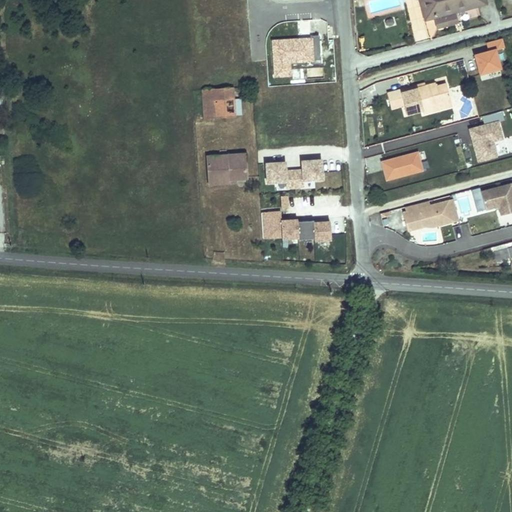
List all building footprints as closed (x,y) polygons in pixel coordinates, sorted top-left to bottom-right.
[(486,0),(420,0),(426,18),(434,15),(437,27),(457,21),(454,10),(453,7),(473,1),(474,5),(487,1),(486,0)] [(473,1),(453,7),(454,10),(474,5),(473,1)] [(424,21),(429,35),(438,32),(433,18),(424,21)] [(309,42),(271,44),(273,79),(288,78),(287,65),(311,63),(311,67),(320,67),(317,38),(309,39),(309,42)] [(504,48),(502,40),(486,44),(489,53),(474,57),(479,76),(500,70),(495,51),(504,48)] [(430,109),(449,103),(444,87),(435,90),(434,86),(421,90),(422,95),(418,96),(417,91),(402,95),(401,93),(385,97),(388,111),(403,107),(405,118),(422,113),(423,117),(431,115),(430,109)] [(230,88),(200,90),(203,118),(232,116),(230,88)] [(450,109),(449,103),(430,109),(431,115),(450,109)] [(469,131),(478,164),(497,159),(493,143),(503,141),(498,124),(505,122),(502,113),(482,118),(484,127),(469,131)] [(247,153),(219,155),(221,184),(236,183),(236,178),(248,177),(247,153)] [(221,184),(219,155),(208,156),(210,184),(221,184)] [(422,173),(418,156),(382,165),(387,182),(422,173)] [(324,179),(322,160),(303,161),(303,170),(287,171),(286,162),(267,164),(268,183),(288,182),(288,188),(305,187),(305,181),(324,179)] [(502,215),(511,212),(511,183),(482,191),(485,203),(486,209),(499,206),(502,215)] [(459,222),(456,211),(454,202),(430,208),(429,203),(405,209),(406,214),(403,215),(408,233),(425,228),(433,229),(459,222)] [(332,240),(330,221),(314,223),(314,221),(298,222),(298,220),(282,221),(281,212),(262,214),(263,239),(272,238),(272,232),(282,231),(283,239),(299,238),(299,240),(315,239),(316,241),(332,240)] [(468,223),(458,225),(461,238),(471,236),(468,223)] [(511,245),(499,249),(500,255),(503,266),(511,264),(511,245)] [(500,255),(499,249),(490,251),(492,258),(500,255)]
